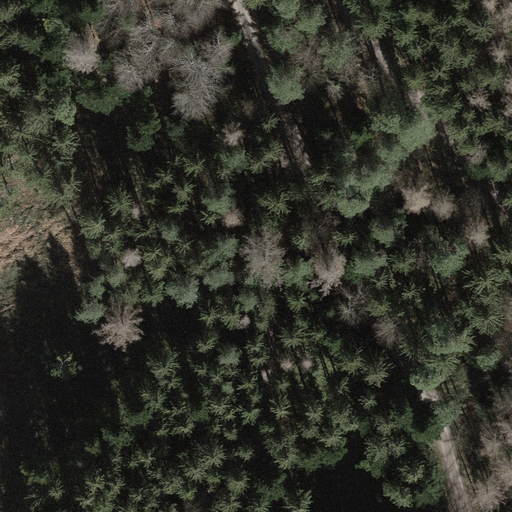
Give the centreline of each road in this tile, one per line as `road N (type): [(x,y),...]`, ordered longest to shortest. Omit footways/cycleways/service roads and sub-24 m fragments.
road 1 (track): [(461,511),(418,375),(340,257),(235,0)]
road 2 (track): [(511,202),(349,0)]
